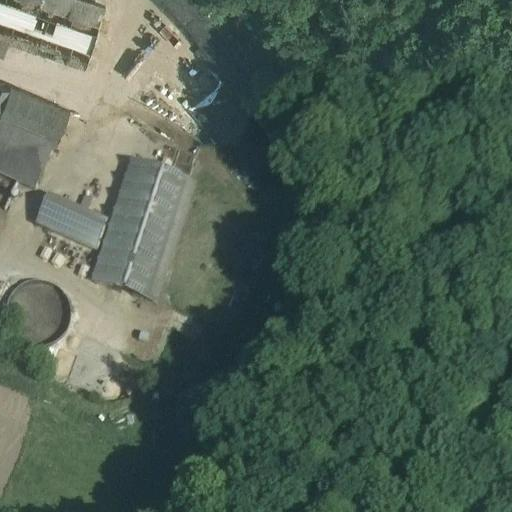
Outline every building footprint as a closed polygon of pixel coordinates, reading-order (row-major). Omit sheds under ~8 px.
[(106,8),(82,0),(0,0),(0,40),(9,43),(85,70),(106,8)] [(9,43),(0,40),(0,55),(4,57),(9,43)] [(0,174),(36,190),(58,141),(57,141),(70,112),(11,86),(10,88),(0,83),(0,174)] [(133,165),(94,282),(156,302),(195,186),(133,165)] [(108,221),(49,195),(36,225),(98,251),(108,221)] [(69,326),(72,314),(69,301),(62,291),(51,284),(39,282),(26,284),(16,291),(9,302),(7,314),(9,327),(16,337),(27,344),(40,346),(52,344),(62,337),(69,326)]
